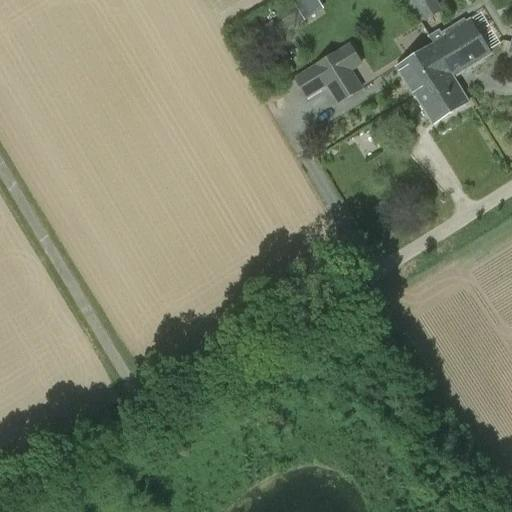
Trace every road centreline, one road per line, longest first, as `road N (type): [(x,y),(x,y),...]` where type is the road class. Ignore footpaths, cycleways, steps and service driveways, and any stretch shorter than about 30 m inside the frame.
road 1 (unclassified): [(146,415),(511,188)]
road 2 (unclassified): [(146,415),(0,166)]
road 3 (unclassified): [(0,506),(146,415)]
